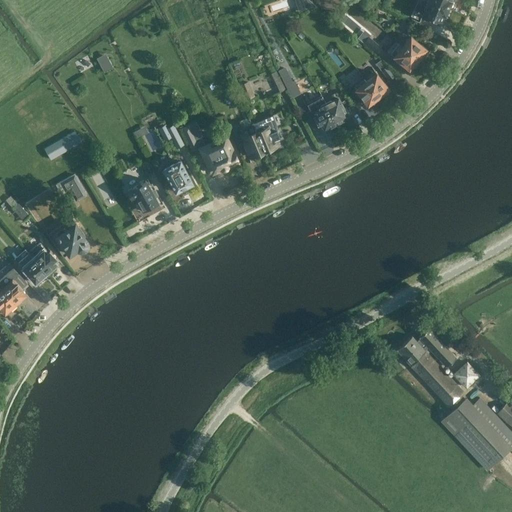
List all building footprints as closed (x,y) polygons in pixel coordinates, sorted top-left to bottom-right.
[(314,5),(308,0),(295,0),(299,11),(314,5)] [(449,9),(429,0),(416,0),(412,10),(442,23),(445,16),(449,9)] [(429,0),(449,9),(452,2),(451,1),(451,0),(429,0)] [(418,24),(420,18),(409,13),(407,19),(418,24)] [(409,35),(400,44),(420,60),(425,54),(422,53),(426,48),(421,44),(420,44),(409,35)] [(369,36),(363,43),(373,51),(379,44),(370,37),(369,36)] [(420,60),(400,44),(392,54),(404,64),(403,65),(408,69),(412,65),(414,67),(420,60)] [(104,72),(113,67),(106,54),(97,58),(104,72)] [(376,63),(389,80),(394,77),(381,59),(376,63)] [(279,70),(278,70),(291,98),(301,93),(294,80),(292,81),(288,72),(286,73),(283,68),(279,70)] [(285,90),(277,71),(271,73),(280,92),(285,90)] [(375,71),(364,79),(380,99),(386,94),(385,91),(389,88),(385,82),(384,83),(375,71)] [(253,94),(246,78),(239,81),(245,97),(253,94)] [(380,99),(364,79),(354,87),(363,99),(367,105),(371,102),(373,104),(380,99)] [(235,104),(242,101),(237,90),(230,93),(235,104)] [(343,108),(341,104),(336,94),(324,100),(336,123),(349,117),(344,108),(343,108)] [(303,99),(296,102),(303,116),(310,112),(303,99)] [(336,123),(324,100),(317,104),(319,107),(315,109),(318,115),(315,116),(319,124),(321,123),(324,130),(336,123)] [(253,123),(265,151),(266,150),(268,152),(270,152),(272,150),(272,148),(277,146),(275,140),(276,140),(276,139),(279,138),(275,130),(273,131),(271,131),(265,118),(253,123)] [(265,151),(253,123),(241,128),(244,136),(245,140),(242,141),(248,155),(251,153),(252,156),(254,155),(256,159),(266,155),(265,151)] [(145,125),(134,131),(138,137),(148,131),(145,125)] [(159,128),(165,140),(171,137),(177,147),(183,144),(173,125),(167,129),(166,125),(159,128)] [(189,130),(182,133),(192,155),(199,151),(196,144),(203,140),(198,128),(190,132),(189,130)] [(66,134),(44,150),(51,160),(78,140),(73,133),(68,137),(66,134)] [(209,167),(208,167),(207,167),(207,168),(207,169),(207,170),(207,171),(207,172),(208,172),(209,173),(210,173),(211,173),(212,172),(213,174),(229,166),(227,163),(236,159),(226,139),(201,150),(209,166),(209,167)] [(192,182),(181,160),(180,161),(179,160),(174,163),(170,165),(164,168),(165,169),(163,169),(175,191),(180,189),(180,190),(181,190),(188,187),(188,186),(188,185),(192,182)] [(80,185),(80,184),(75,175),(74,174),(73,175),(68,178),(67,179),(62,182),(61,182),(61,183),(66,191),(70,189),(73,195),(73,196),(74,196),(76,200),(76,201),(77,200),(85,196),(86,195),(86,194),(85,194),(80,185)] [(158,203),(148,184),(145,180),(138,184),(139,185),(127,191),(139,213),(158,203)] [(13,209),(23,221),(29,216),(18,203),(13,209)] [(86,236),(73,218),(48,235),(64,257),(77,248),(79,249),(82,250),(84,250),(86,248),(87,246),(87,244),(86,242),(84,238),(86,236)] [(32,257),(47,273),(64,258),(55,248),(52,251),(49,247),(46,250),(40,244),(30,252),(33,256),(32,257)] [(47,273),(32,257),(29,257),(28,255),(19,263),(23,268),(35,283),(36,282),(38,282),(42,279),(42,277),(47,273)] [(3,269),(0,271),(0,286),(2,291),(15,304),(26,294),(3,269)] [(2,291),(0,286),(0,307),(5,313),(9,309),(11,310),(16,305),(15,304),(2,291)] [(417,341),(412,336),(396,350),(411,365),(411,366),(453,411),(442,420),(489,470),(511,447),(511,446),(464,395),(463,396),(461,394),(465,391),(434,358),(436,356),(446,367),(456,357),(429,328),(419,337),(420,338),(417,341)] [(480,375),(467,361),(452,374),(466,388),(480,375)] [(470,400),(511,445),(511,430),(478,394),(470,400)] [(499,416),(511,427),(511,403),(499,416)]
